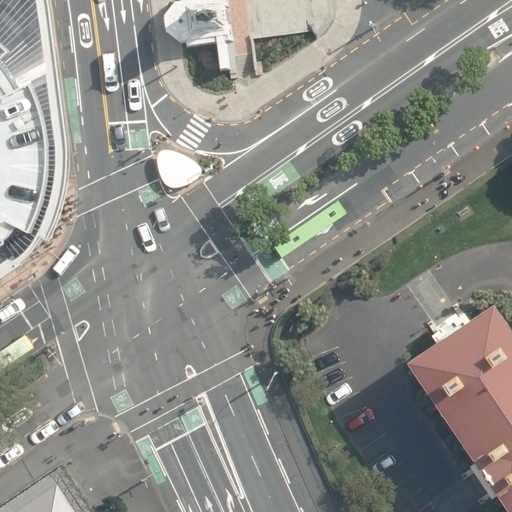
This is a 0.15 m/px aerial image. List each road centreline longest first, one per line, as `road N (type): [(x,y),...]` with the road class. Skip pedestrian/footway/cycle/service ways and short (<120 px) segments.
road 1 (tertiary): [(146,273),(511,19)]
road 2 (tertiary): [(511,90),(167,339)]
road 3 (secondary): [(99,55),(176,124),(216,140),(249,134),(356,75)]
road 4 (secondary): [(146,273),(201,204),(356,75)]
road 5 (secondary): [(146,273),(112,150),(99,55)]
road 6 (tertiary): [(167,339),(0,438)]
road 7 (secondary): [(167,339),(249,511)]
road 8 (tertiary): [(0,347),(58,309),(146,273)]
road 9 (secondary): [(356,75),(461,0)]
